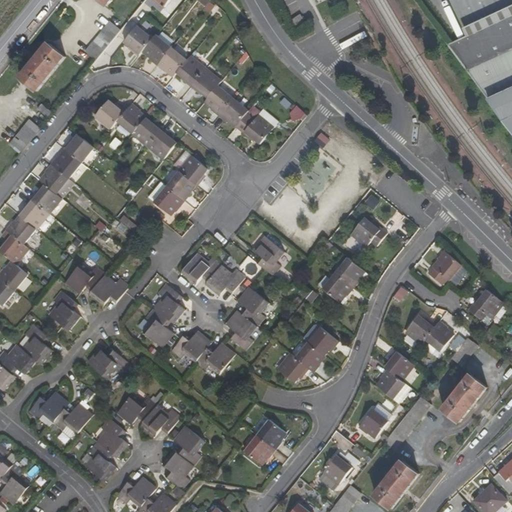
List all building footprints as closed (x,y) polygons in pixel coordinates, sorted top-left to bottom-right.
[(209,0),(196,0),(210,13),(216,6),(209,0)] [(511,5),(464,28),(467,36),(511,15),(511,5)] [(306,23),(301,15),(292,21),(297,29),(306,23)] [(458,58),(511,130),(511,15),(467,36),(459,40),(453,43),(448,45),(458,58)] [(96,61),(107,47),(117,35),(107,27),(97,39),(86,53),(96,61)] [(139,57),(143,52),(151,59),(150,60),(158,67),(166,73),(167,72),(174,77),(178,73),(186,79),(185,81),(192,87),(200,94),(202,92),(209,98),(205,103),(213,109),(212,110),(219,117),(227,124),(229,122),(235,128),(237,128),(252,140),(254,137),(257,139),(262,144),(275,128),(259,115),(261,113),(253,107),(250,112),(234,99),(219,86),(222,82),(207,69),(191,56),(188,61),(172,48),(157,36),(154,39),(139,27),(126,43),(133,49),(131,50),(139,57)] [(157,36),(172,48),(177,44),(161,31),(157,36)] [(66,57),(50,44),(22,79),(38,92),(66,57)] [(284,97),(280,102),(288,109),(292,104),(284,97)] [(112,129),(119,121),(134,134),(133,135),(148,147),(164,160),(165,159),(178,144),(170,138),(171,136),(163,129),(156,123),(154,124),(147,118),(140,111),(141,110),(133,104),(127,111),(119,105),(118,106),(110,100),(97,117),(112,129)] [(39,111),(48,119),(53,113),(43,105),(39,111)] [(294,122),(300,119),(304,121),(308,116),(298,107),(293,112),(294,118),(293,119),(294,122)] [(10,145),(20,154),(36,133),(27,125),(10,145)] [(72,143),(71,141),(64,149),(66,150),(60,158),(58,156),(52,164),(45,172),(46,174),(40,181),(46,186),(40,194),(38,192),(32,200),(25,208),(27,210),(21,216),(14,224),(13,223),(6,231),(12,235),(5,243),(7,244),(1,252),(12,262),(6,270),(4,269),(0,273),(0,302),(4,306),(16,291),(28,275),(17,265),(29,250),(28,249),(24,245),(35,232),(37,230),(51,214),(63,199),(57,194),(69,179),(82,164),(95,148),(79,134),(79,135),(72,143)] [(328,140),(322,135),(317,141),(323,145),(328,140)] [(431,137),(418,145),(425,156),(438,148),(431,137)] [(180,171),(181,172),(168,187),(155,203),(172,216),(179,208),(180,209),(186,202),(193,194),(191,193),(197,185),(198,186),(204,178),(203,177),(209,169),(193,156),(180,171)] [(146,184),(153,189),(158,181),(151,176),(146,184)] [(372,195),(365,203),(373,211),(381,202),(372,195)] [(139,229),(124,217),(121,221),(136,233),(139,229)] [(377,247),(388,233),(375,222),(373,224),(370,222),(366,219),(353,235),(368,247),(372,242),(377,247)] [(24,245),(28,249),(40,236),(35,232),(24,245)] [(265,258),(260,264),(264,269),(273,276),(281,266),(276,262),(284,252),(266,237),(255,251),(262,256),(265,258)] [(450,281),(463,266),(445,251),(438,258),(440,260),(429,273),(443,285),(448,279),(450,281)] [(198,284),(203,278),(205,275),(211,280),(208,282),(207,284),(222,296),(227,289),(229,287),(235,291),(246,278),(236,270),(233,274),(222,266),(212,258),(209,262),(199,254),(185,271),(184,272),(198,284)] [(346,295),(348,296),(355,289),(362,280),(360,279),(366,272),(350,258),(337,274),(324,289),(340,302),(346,295)] [(83,264),(67,283),(81,294),(87,287),(89,285),(95,290),(106,276),(96,267),(92,271),(83,264)] [(106,276),(95,290),(93,292),(92,293),(105,305),(110,299),(113,296),(119,301),(130,288),(121,279),(117,284),(106,276)] [(170,320),(173,322),(175,324),(186,309),(179,304),(176,301),(181,295),(168,285),(160,294),(164,298),(155,308),(170,320)] [(401,301),(408,291),(401,286),(394,296),(401,301)] [(244,315),(242,313),(239,311),(228,325),(235,331),(237,333),(233,339),(246,350),(254,341),(249,337),(257,327),(266,316),(261,313),(270,303),(251,287),(240,301),(247,307),(249,309),(244,315)] [(304,288),(300,292),(307,298),(311,294),(304,288)] [(76,303),(75,301),(63,291),(55,301),(59,305),(51,315),(64,326),(69,330),(81,316),(74,311),(71,309),(76,303)] [(311,294),(307,298),(312,302),(318,294),(314,291),(311,294)] [(505,303),(488,291),(484,295),(483,298),(480,296),(469,310),(488,325),(505,303)] [(145,332),(163,347),(175,333),(168,328),(165,326),(170,320),(155,308),(147,318),(153,322),(145,332)] [(422,345),(427,339),(442,352),(455,335),(448,329),(449,328),(441,321),(437,325),(430,320),(427,323),(424,320),(419,317),(407,333),(422,345)] [(23,348),(19,345),(18,345),(10,355),(6,352),(0,359),(0,386),(5,390),(16,376),(14,375),(11,373),(17,366),(20,368),(26,374),(38,360),(42,364),(53,350),(47,345),(44,343),(49,336),(35,325),(27,335),(32,338),(23,348)] [(322,327),(310,343),(297,359),(291,354),(279,369),(295,382),(299,377),(301,375),(303,377),(309,368),(315,373),(322,366),(319,364),(326,356),(330,351),(332,349),(334,351),(341,342),(322,327)] [(190,341),(185,337),(182,340),(174,350),(184,358),(188,353),(198,361),(207,369),(211,365),(221,373),(236,355),(222,344),(217,351),(215,353),(208,348),(211,346),(212,343),(198,332),(193,339),(190,341)] [(458,333),(449,345),(456,351),(465,339),(458,333)] [(44,343),(47,345),(52,339),(49,336),(44,343)] [(479,346),(469,338),(452,358),(462,366),(479,346)] [(120,372),(129,362),(115,351),(109,357),(107,355),(101,350),(89,364),(90,364),(107,378),(116,368),(120,372)] [(391,363),(387,368),(388,370),(404,382),(416,366),(410,361),(397,350),(391,358),(394,360),(391,363)] [(17,366),(11,373),(14,375),(20,368),(17,366)] [(394,399),(406,384),(404,382),(388,370),(382,377),(383,379),(378,386),(394,399)] [(488,388),(472,375),(444,410),(460,422),(488,388)] [(82,397),(90,402),(95,394),(87,389),(82,397)] [(41,419),(45,414),(55,422),(64,430),(68,425),(79,434),(94,416),(80,404),(74,411),(72,413),(66,409),(69,406),(70,404),(56,392),(51,399),(48,402),(41,397),(31,410),(41,419)] [(48,402),(51,399),(44,394),(41,397),(48,402)] [(119,413),(132,424),(138,418),(141,414),(147,419),(158,406),(148,398),(144,403),(134,395),(119,413)] [(422,397),(410,412),(403,421),(386,443),(396,451),(414,429),(433,405),(422,397)] [(392,417),(393,416),(379,405),(375,410),(374,410),(360,427),(368,434),(369,432),(377,438),(389,423),(390,419),(392,417)] [(158,406),(147,419),(144,422),(143,424),(157,435),(162,429),(165,426),(171,431),(182,418),(172,409),(168,413),(158,406)] [(138,418),(144,422),(147,419),(141,414),(138,418)] [(263,415),(255,430),(260,433),(268,419),(263,415)] [(113,454),(115,456),(117,458),(129,444),(122,438),(119,436),(124,430),(111,419),(103,428),(107,432),(99,443),(113,454)] [(271,458),(277,450),(284,442),(281,440),(287,433),(272,420),(260,436),(247,452),(262,464),(269,457),(271,458)] [(67,427),(63,432),(72,439),(75,434),(67,427)] [(185,448),(180,454),(178,452),(176,451),(165,465),(171,470),(174,473),(169,478),(182,489),(190,479),(186,475),(194,466),(202,456),(197,452),(206,442),(187,427),(176,440),(183,446),(185,448)] [(117,468),(110,462),(107,460),(113,454),(99,443),(91,452),(95,456),(87,466),(105,481),(117,468)] [(0,481),(1,481),(3,478),(9,483),(7,486),(1,493),(15,505),(31,487),(20,478),(24,473),(14,465),(4,456),(8,452),(0,445),(0,481)] [(326,473),(339,484),(340,485),(353,469),(347,465),(345,463),(347,460),(339,454),(324,473),(326,473)] [(420,473),(404,461),(377,496),(392,509),(420,473)] [(511,462),(494,478),(509,494),(511,490),(511,462)] [(321,479),(334,490),(339,484),(326,473),(321,479)] [(7,486),(9,483),(3,478),(1,481),(7,486)] [(149,499),(152,496),(157,489),(143,478),(138,485),(135,487),(130,483),(118,496),(128,504),(132,500),(142,508),(138,511),(171,511),(177,506),(163,494),(158,501),(156,504),(149,499)] [(494,511),(506,501),(492,485),(475,501),(485,511),(494,511)] [(362,494),(352,486),(348,491),(357,498),(362,494)] [(347,511),(354,504),(344,496),(336,506),(331,511),(347,511)]
